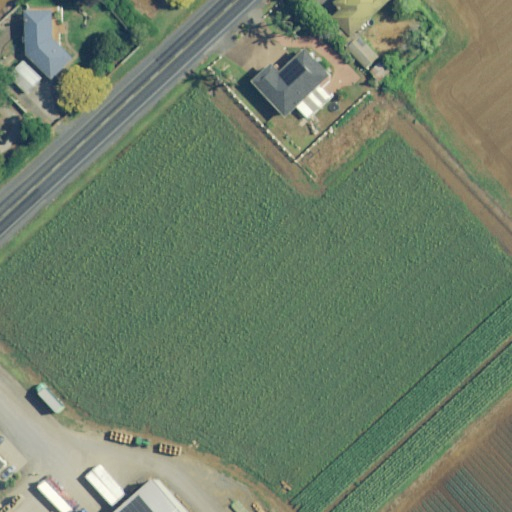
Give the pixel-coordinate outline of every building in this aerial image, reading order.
[(339,0),(336,3),(344,11),(336,19),(353,37),(391,0),(339,0)] [(57,39),(58,11),(29,10),(27,52),(52,81),(76,60),(57,39)] [(379,57),(361,37),(349,48),(367,68),(379,57)] [(333,76),(310,50),(284,74),(276,65),(256,82),(289,118),(300,108),(309,118),(332,97),(322,86),(333,76)] [(42,79),(25,61),(10,76),(27,93),(42,79)] [(391,71),(382,61),(371,72),(379,81),(391,71)] [(191,511),(161,478),(138,498),(134,494),(133,495),(115,511),(191,511)]
